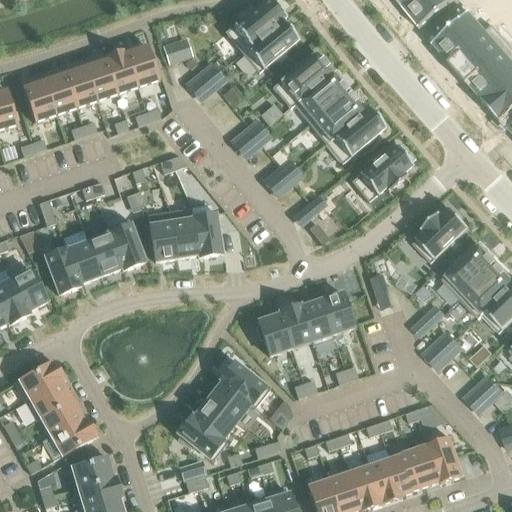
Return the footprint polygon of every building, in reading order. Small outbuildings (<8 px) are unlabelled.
[(392,0),(401,10),(413,0),(392,0)] [(413,0),(401,10),(402,11),(403,10),(419,31),(420,32),(457,1),(455,0),(413,0)] [(241,23),(225,36),(242,57),(285,21),(268,1),(253,14),(249,10),(238,19),(241,23)] [(470,15),(432,48),(433,49),(434,48),(450,66),(449,67),(450,68),(493,29),(486,35),(470,17),(471,16),(470,15)] [(285,21),(242,57),(258,77),(298,44),(282,25),(286,22),(285,21)] [(493,29),(450,68),(466,87),(510,48),(493,29)] [(186,42),(177,45),(183,64),(192,61),(186,42)] [(511,50),(510,48),(466,87),(467,87),(468,87),(483,104),(482,105),(483,106),(511,80),(511,50)] [(125,53),(124,53),(137,91),(158,84),(146,49),(126,56),(125,53)] [(124,53),(104,60),(117,98),(137,91),(124,53)] [(316,56),(272,91),(289,112),(333,76),(316,56)] [(104,63),(84,70),(96,105),(117,98),(104,60),(103,61),(104,63)] [(211,67),(202,75),(209,83),(218,76),(211,67)] [(84,70),(64,77),(76,112),(96,105),(84,70)] [(218,76),(209,83),(216,92),(225,85),(218,76)] [(333,76),(289,112),(290,112),(294,109),(309,128),(349,95),(333,76)] [(64,77),(43,84),(55,119),(76,112),(64,77)] [(511,80),(483,106),(501,125),(511,115),(511,80)] [(43,84),(22,91),(34,126),(55,119),(43,84)] [(0,94),(0,133),(16,129),(5,93),(0,94)] [(349,95),(309,128),(325,147),(368,112),(368,111),(364,114),(349,95)] [(274,108),(260,119),(268,129),(282,117),(274,108)] [(368,112),(325,147),(342,168),(385,132),(368,112)] [(157,113),(146,117),(149,126),(161,122),(157,113)] [(146,117),(134,120),(138,130),(149,126),(146,117)] [(125,123),(113,127),(117,137),(128,133),(125,123)] [(256,125),(247,132),(254,140),(263,133),(256,125)] [(93,126),(82,130),(85,140),(97,136),(93,126)] [(82,130),(70,134),(74,143),(85,140),(82,130)] [(263,133),(254,140),(261,149),(270,142),(263,133)] [(43,143),(31,147),(32,148),(34,157),(46,153),(43,143)] [(31,147),(20,151),(23,160),(34,157),(32,148),(31,147)] [(395,150),(352,186),(368,206),(385,192),(388,196),(406,181),(403,178),(412,170),(409,167),(413,163),(402,150),(398,153),(395,150)] [(178,160),(170,162),(174,174),(186,170),(178,160)] [(170,162),(159,166),(163,178),(174,174),(170,162)] [(288,163),(279,171),(286,179),(295,172),(288,163)] [(295,172),(286,179),(293,188),(302,181),(295,172)] [(141,173),(131,175),(135,187),(145,184),(141,173)] [(100,186),(91,189),(95,201),(104,198),(100,186)] [(91,189),(81,193),(85,204),(95,201),(91,189)] [(318,200),(309,207),(316,216),(325,209),(318,200)] [(39,207),(38,207),(42,219),(52,215),(48,204),(39,207)] [(426,236),(414,248),(431,267),(469,232),(451,213),(443,221),(439,217),(423,233),(426,236)] [(52,215),(42,219),(46,229),(46,230),(56,227),(52,215)] [(215,217),(192,221),(199,261),(222,258),(215,217)] [(192,222),(171,225),(177,262),(198,259),(198,262),(199,261),(192,221),(192,222)] [(128,223),(106,231),(123,274),(145,266),(128,223)] [(171,225),(149,229),(155,266),(177,262),(171,225)] [(108,237),(87,245),(101,280),(121,272),(122,274),(123,274),(106,231),(108,237)] [(66,251),(65,252),(80,290),(81,290),(80,288),(101,280),(87,245),(67,253),(66,251)] [(480,249),(443,284),(461,303),(498,268),(480,249)] [(65,252),(44,260),(58,299),(80,290),(65,252)] [(511,282),(498,268),(461,303),(478,321),(511,289),(511,282)] [(29,272),(10,283),(29,318),(29,317),(28,315),(47,305),(29,272)] [(381,279),(370,283),(374,293),(385,290),(381,279)] [(0,312),(9,329),(29,318),(10,283),(0,288),(0,312)] [(511,289),(478,321),(479,322),(482,319),(500,337),(511,325),(511,289)] [(342,296),(320,303),(334,343),(335,343),(333,338),(353,331),(342,296)] [(300,308),(299,308),(312,345),(311,346),(313,350),(334,343),(320,303),(300,310),(300,308)] [(299,308),(279,315),(291,352),(311,346),(312,345),(299,308)] [(436,310),(428,318),(436,326),(444,319),(436,310)] [(0,312),(0,330),(7,327),(8,329),(9,329),(0,312)] [(259,329),(256,330),(260,344),(264,343),(269,360),(291,352),(279,315),(278,315),(279,317),(257,324),(259,329)] [(446,336),(438,344),(446,352),(454,344),(446,336)] [(454,344),(446,352),(453,360),(462,352),(454,344)] [(485,349),(470,363),(478,371),(492,357),(485,349)] [(53,365),(14,387),(25,406),(64,384),(53,365)] [(233,365),(219,383),(255,412),(269,393),(233,365)] [(354,370),(344,374),(348,385),(357,382),(354,370)] [(344,374),(334,377),(338,389),(348,385),(344,374)] [(487,380),(479,388),(487,396),(495,388),(487,380)] [(213,395),(207,403),(236,426),(250,408),(254,412),(255,412),(219,383),(218,384),(220,386),(213,395)] [(64,384),(25,406),(36,425),(72,404),(62,385),(64,384)] [(313,384),(303,387),(307,399),(317,396),(313,384)] [(303,387),(293,391),(297,402),(307,399),(303,387)] [(495,388),(487,396),(494,404),(503,396),(495,388)] [(191,419),(226,447),(227,447),(222,443),(236,426),(207,403),(193,420),(191,419)] [(72,404),(36,425),(40,423),(50,440),(50,441),(51,441),(85,421),(83,422),(72,404)] [(429,409),(417,413),(421,423),(432,419),(429,409)] [(417,413),(406,417),(409,427),(421,423),(417,413)] [(281,417),(273,427),(281,433),(289,423),(281,417)] [(191,419),(176,437),(180,440),(178,443),(189,452),(191,449),(212,466),(226,447),(191,419)] [(50,441),(42,445),(42,446),(53,465),(96,441),(85,421),(51,441),(50,441)] [(388,423),(376,427),(380,437),(391,433),(388,423)] [(11,425),(3,429),(9,440),(17,435),(11,425)] [(376,427),(365,431),(368,441),(380,437),(376,427)] [(17,435),(9,440),(15,451),(23,446),(17,435)] [(347,437),(336,441),(339,451),(350,447),(347,437)] [(336,441),(324,445),(327,455),(339,451),(336,441)] [(451,441),(430,448),(430,449),(442,484),(443,487),(464,480),(451,441)] [(277,445),(266,449),(269,458),(280,455),(277,445)] [(315,448),(303,452),(307,462),(318,458),(315,448)] [(266,449),(254,452),(257,462),(269,458),(266,449)] [(430,449),(409,456),(421,491),(442,484),(430,449)] [(409,456),(389,463),(401,498),(421,491),(409,456)] [(238,457),(227,461),(230,471),(241,467),(238,457)] [(85,466),(70,471),(77,491),(72,493),(115,481),(115,480),(112,480),(106,460),(85,466)] [(36,463),(25,469),(30,478),(41,472),(36,463)] [(389,463),(369,470),(381,508),(402,501),(401,498),(389,463)] [(269,465),(258,469),(261,479),(273,475),(269,465)] [(258,469),(246,473),(249,483),(261,479),(258,469)] [(369,470),(348,477),(359,511),(368,511),(381,508),(369,470)] [(237,475),(226,479),(229,489),(240,485),(237,475)] [(359,511),(348,477),(328,484),(337,511),(359,511)] [(204,479),(194,482),(198,494),(207,491),(204,479)] [(115,481),(72,493),(77,511),(85,511),(119,502),(121,502),(115,481)] [(194,482),(185,485),(188,497),(198,494),(194,482)] [(337,511),(328,484),(306,491),(313,511),(337,511)] [(50,489),(38,493),(41,502),(53,499),(50,489)] [(294,511),(289,497),(269,504),(271,511),(294,511)] [(53,499),(41,502),(44,511),(56,508),(53,499)] [(121,511),(119,502),(85,511),(121,511)]
